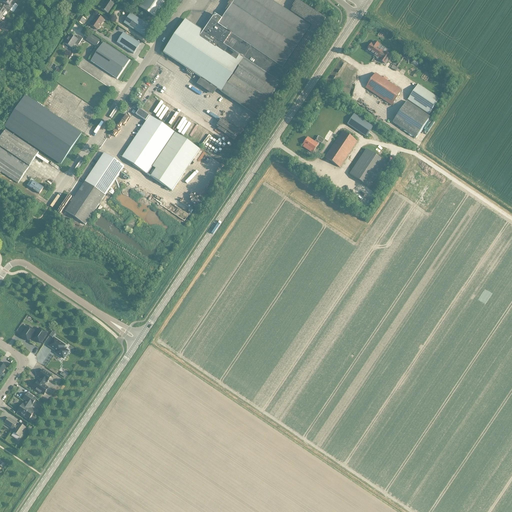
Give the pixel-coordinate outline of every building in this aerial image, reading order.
[(8,0),(2,0),(2,2),(4,4),(3,6),(9,11),(14,4),(11,2),(8,0)] [(107,14),(113,4),(107,0),(101,9),(107,14)] [(169,0),(143,0),(139,8),(156,19),(169,0)] [(185,20),(163,53),(200,78),(217,89),(257,117),(280,83),(279,83),(287,72),(282,68),(309,27),(270,0),(234,0),(222,19),(215,15),(203,32),(185,20)] [(0,14),(2,16),(5,11),(8,13),(9,11),(3,6),(1,8),(0,7),(0,14)] [(123,24),(144,38),(151,27),(130,14),(123,24)] [(88,24),(97,30),(103,20),(96,16),(92,22),(91,21),(88,24)] [(123,33),(116,43),(133,54),(140,44),(123,33)] [(89,34),(86,40),(96,47),(99,41),(89,34)] [(63,43),(71,49),(75,43),(78,45),(82,39),(77,36),(76,39),(69,35),(63,43)] [(381,51),(382,50),(377,47),(379,45),(374,41),(372,44),(371,43),(366,50),(377,58),(377,57),(380,59),(379,60),(384,64),(390,56),(385,52),(384,53),(381,51)] [(116,79),(129,60),(103,43),(90,61),(116,79)] [(391,105),(401,91),(375,73),(365,88),(391,105)] [(439,99),(417,85),(407,100),(428,114),(439,99)] [(80,134),(25,97),(5,127),(60,164),(80,134)] [(429,117),(406,101),(392,122),(416,138),(429,117)] [(145,121),(149,116),(139,109),(135,115),(145,121)] [(166,109),(156,116),(158,120),(171,129),(179,124),(180,125),(174,129),(174,130),(180,134),(185,131),(189,125),(188,123),(183,126),(187,121),(181,125),(183,123),(180,119),(181,118),(179,115),(177,117),(166,109)] [(365,137),(372,127),(353,114),(347,124),(365,137)] [(174,133),(149,116),(121,158),(146,174),(172,191),(199,150),(174,133)] [(38,153),(5,131),(0,137),(0,171),(18,183),(29,167),(38,153)] [(339,167),(356,141),(342,132),(324,157),(339,167)] [(321,144),(324,140),(318,136),(314,142),(307,137),(302,146),(312,153),(319,142),(321,144)] [(369,188),(386,163),(366,149),(349,174),(369,188)] [(82,199),(76,195),(65,212),(85,225),(124,167),(104,153),(84,183),(90,186),(82,199)] [(39,194),(43,188),(33,181),(29,187),(39,194)] [(182,217),(191,208),(188,206),(186,207),(183,204),(182,205),(178,202),(173,207),(182,217)] [(1,312),(0,314),(0,321),(7,326),(8,325),(13,328),(16,324),(11,321),(12,319),(1,312)] [(47,334),(39,328),(36,333),(34,332),(35,332),(27,326),(21,336),(28,341),(32,336),(33,337),(32,338),(40,343),(47,334)] [(53,338),(48,346),(56,351),(55,353),(63,359),(68,352),(63,348),(64,346),(53,338)] [(33,388),(43,395),(48,388),(43,385),(46,382),(47,382),(51,376),(42,370),(38,377),(41,378),(38,382),(37,381),(33,388)] [(28,420),(34,412),(29,409),(35,399),(27,393),(23,399),(26,401),(21,408),(20,407),(17,412),(28,420)] [(19,437),(25,428),(19,423),(18,425),(16,424),(8,418),(4,424),(13,429),(15,430),(13,433),(19,437)]
